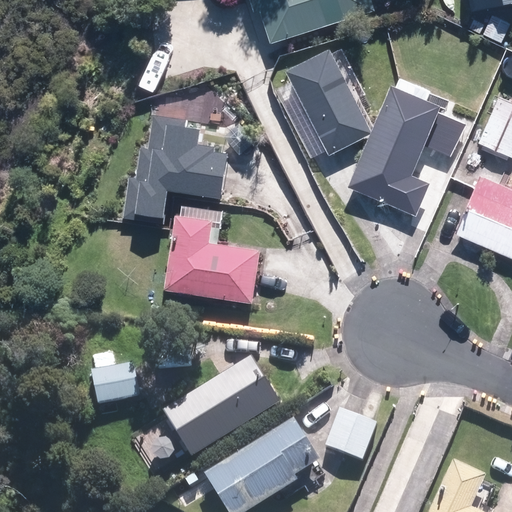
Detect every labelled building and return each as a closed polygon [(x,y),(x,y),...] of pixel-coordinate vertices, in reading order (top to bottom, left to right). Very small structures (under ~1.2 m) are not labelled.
[(252,0),(256,13),(266,11),(274,39),(346,21),(343,8),(359,4),(357,0),(252,0)] [(511,0),(473,0),(476,10),(511,3),(511,0)] [(334,47),(289,69),(330,153),(375,131),(334,47)] [(444,104),(399,84),(354,186),(418,214),(433,181),(416,174),(429,145),(453,155),(467,123),(440,112),(444,104)] [(511,114),(496,107),(480,141),(511,156),(511,114)] [(175,199),(176,189),(226,193),(229,148),(207,147),(209,126),(200,126),(201,123),(164,120),(164,124),(154,123),(153,146),(144,146),(143,166),(139,166),(138,171),(129,171),(126,212),(139,213),(139,211),(154,212),(154,214),(170,215),(171,199),(175,199)] [(511,256),(511,185),(482,173),(457,234),(511,256)] [(174,245),(170,289),(255,298),(260,249),(215,244),(218,218),(182,214),(181,228),(184,228),(182,246),(174,245)] [(196,459),(285,403),(256,357),(166,413),(170,418),(137,438),(159,473),(191,452),(196,459)] [(102,405),(144,396),(138,363),(119,367),(95,371),(102,405)] [(380,425),(343,410),(328,447),(365,461),(380,425)] [(323,461),(298,420),(208,475),(230,511),(252,511),(302,482),(299,476),(323,461)] [(490,476),(456,460),(432,511),(478,511),(474,510),(490,476)]
